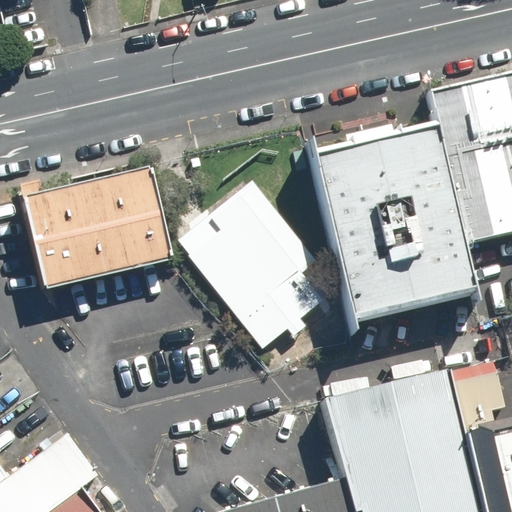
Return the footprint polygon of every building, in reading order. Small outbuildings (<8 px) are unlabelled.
[(511,72),(416,95),(424,130),(452,250),(511,236),(511,72)] [(336,325),(462,296),(452,250),(424,130),(298,159),(336,325)] [(148,173),(19,203),(40,295),(169,265),(148,173)] [(319,305),(234,199),(174,246),(258,353),(319,305)] [(0,425),(35,401),(1,354),(0,354),(0,425)] [(342,511),(471,511),(453,433),(438,372),(317,401),(342,511)] [(511,511),(511,418),(453,433),(471,511),(511,511)] [(0,511),(46,511),(77,490),(95,478),(64,435),(0,480),(0,511)] [(342,511),(336,482),(223,511),(342,511)] [(93,511),(77,490),(46,511),(93,511)]
